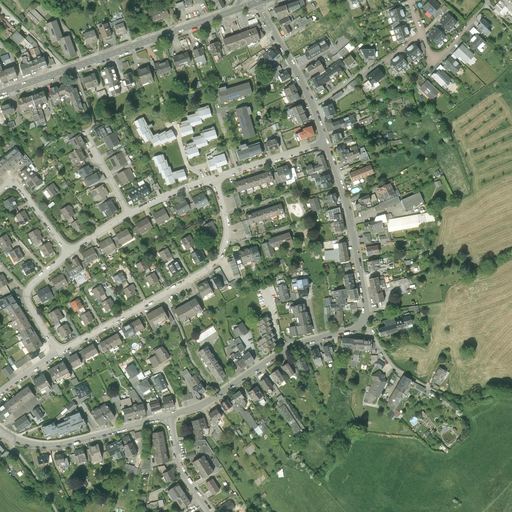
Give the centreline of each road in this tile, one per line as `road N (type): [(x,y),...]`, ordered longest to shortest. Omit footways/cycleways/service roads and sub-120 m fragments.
road 1 (residential): [(169,416),(217,395),(287,347),(362,323),(366,304),(351,221),(325,142)]
road 2 (residential): [(213,179),(226,231),(211,266),(58,352)]
road 3 (primary): [(233,11),(0,93)]
road 4 (residential): [(0,427),(21,442),(45,445),(169,416)]
road 5 (residential): [(213,179),(129,214),(68,252)]
road 6 (residential): [(68,252),(25,292),(58,352)]
